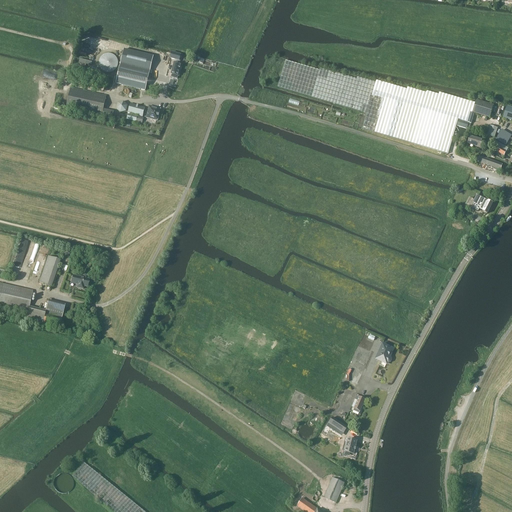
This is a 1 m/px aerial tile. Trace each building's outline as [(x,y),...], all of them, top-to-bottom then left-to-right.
[(109,48),(111,41),(91,35),(89,42),(109,48)] [(171,52),(170,58),(179,61),(181,55),(171,52)] [(99,65),(99,66),(99,67),(100,67),(100,68),(100,69),(101,69),(102,70),(103,71),(104,72),(105,72),(106,72),(107,73),(108,73),(109,73),(110,73),(111,72),(112,72),(113,71),(114,71),(115,70),(116,69),(116,68),(117,67),(117,66),(118,65),(118,64),(118,63),(118,62),(118,61),(117,61),(117,60),(117,59),(116,58),(115,57),(114,56),(113,55),(112,55),(111,54),(110,54),(109,54),(108,54),(107,54),(106,54),(105,54),(104,55),(103,55),(103,56),(102,56),(101,57),(101,58),(100,58),(100,59),(99,60),(99,61),(99,62),(99,63),(99,64),(99,65)] [(132,57),(123,55),(121,63),(130,65),(132,57)] [(92,62),(80,59),(79,63),(82,63),(81,68),(85,69),(86,64),(91,66),(92,62)] [(318,70),(285,61),(277,87),(311,97),(311,98),(366,114),(362,129),(448,154),(458,120),(459,120),(457,126),(467,129),(468,123),(471,124),(474,113),(472,113),(475,105),(426,90),(424,97),(376,82),(376,83),(357,77),(356,79),(344,76),(343,79),(328,74),(328,73),(325,72),(324,72),(318,70)] [(182,65),(174,63),(171,74),(179,76),(182,65)] [(150,71),(143,70),(120,64),(116,84),(145,91),(150,71)] [(70,88),(67,103),(66,107),(101,115),(106,96),(70,88)] [(476,100),(475,105),(472,113),(474,113),(490,118),(493,105),(476,100)] [(116,109),(120,113),(126,111),(127,106),(123,102),(118,103),(116,109)] [(143,117),(145,108),(140,106),(130,103),(127,113),(142,117),(143,117)] [(157,121),(158,120),(157,120),(160,109),(161,109),(160,109),(149,106),(146,118),(157,121)] [(505,107),(501,118),(503,118),(511,121),(511,108),(507,107),(507,108),(505,107)] [(104,110),(102,117),(112,120),(114,112),(104,110)] [(141,119),(136,118),(136,116),(127,114),(126,119),(135,121),(140,123),(141,119)] [(487,135),(494,138),(497,128),(490,126),(487,135)] [(467,134),(466,132),(466,131),(465,130),(464,129),(463,129),(462,129),(460,129),(458,130),(457,131),(457,132),(456,134),(456,136),(457,137),(459,139),(460,139),(461,139),(462,139),(463,139),(464,139),(465,138),(466,137),(466,136),(467,135),(467,134)] [(508,147),(511,140),(511,136),(502,131),(499,129),(497,134),(499,135),(496,140),(508,147)] [(481,148),(483,140),(470,136),(467,144),(481,148)] [(508,149),(507,149),(496,142),(492,149),(489,154),(493,157),(496,151),(504,156),(508,149)] [(479,157),(477,162),(500,170),(502,165),(479,157)] [(488,200),(488,201),(476,195),(474,199),(477,201),(473,209),(477,211),(479,209),(482,211),(487,214),(493,203),(488,200)] [(39,283),(51,287),(60,261),(48,256),(39,283)] [(84,278),(73,275),(71,283),(77,285),(77,288),(83,289),(84,286),(87,287),(89,279),(87,279),(88,275),(84,274),(84,278)] [(0,306),(28,313),(29,307),(33,291),(0,283),(0,306)] [(61,318),(64,306),(47,302),(45,311),(45,314),(61,318)] [(45,314),(45,311),(29,307),(28,313),(26,320),(42,324),(43,323),(45,314)] [(61,318),(45,314),(43,323),(59,327),(61,318)] [(388,357),(392,349),(383,344),(376,359),(383,363),(384,361),(388,362),(390,362),(391,360),(390,358),(388,357)] [(365,400),(356,396),(355,400),(358,401),(354,409),(360,411),(365,400)] [(322,434),(333,441),(337,444),(347,428),(332,418),(322,434)] [(356,450),(355,449),(355,447),(356,447),(355,447),(357,441),(345,438),(342,452),(345,452),(344,457),(353,459),(355,452),(354,452),(355,450),(356,450)] [(144,511),(84,463),(72,476),(112,511),(144,511)] [(332,478),(324,498),(336,503),(344,483),(332,478)] [(322,511),(302,499),(297,506),(305,511),(322,511)]
